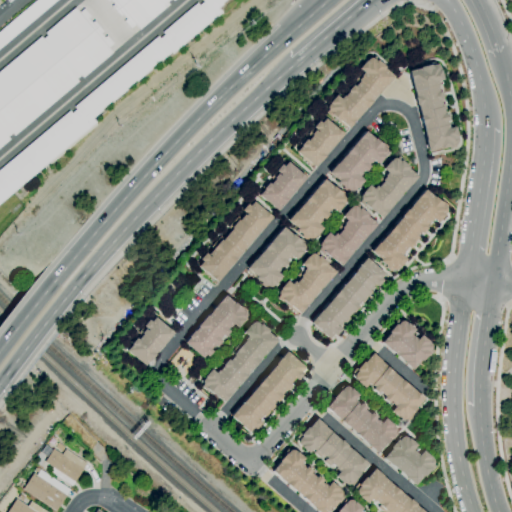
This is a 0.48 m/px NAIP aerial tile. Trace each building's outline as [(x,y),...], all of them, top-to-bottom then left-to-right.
[(202,0),(0,167),(0,203),(13,193),(97,124),(92,117),(222,10),(219,6),(226,0),(202,0)] [(0,28),(33,0),(57,0),(0,48),(0,28)] [(108,0),(135,30),(169,0),(108,0)] [(78,4),(0,71),(0,143),(113,44),(78,4)] [(371,59),(374,56),(379,60),(378,62),(384,67),(383,68),(393,77),(385,85),(370,101),(371,102),(365,108),(365,107),(361,112),(347,128),(338,120),(338,121),(330,114),(327,111),(327,110),(326,109),(326,108),(327,107),(327,106),(329,104),(328,103),(335,95),(339,99),(342,96),(343,96),(347,92),(346,91),(351,85),(353,87),(358,81),(357,80),(360,77),(359,76),(362,73),(357,69),(364,61),(366,59),(367,58),(369,58),(370,58),(371,59)] [(438,67),(438,70),(439,70),(442,80),(441,80),(442,83),(437,85),(436,86),(437,92),(441,91),(443,98),(439,99),(440,104),(443,104),(445,110),(442,111),(443,114),(445,114),(447,120),(445,121),(446,124),(447,124),(448,128),(454,127),(456,137),(455,137),(456,139),(456,140),(456,142),(455,143),(454,144),(453,144),(454,147),(447,149),(447,147),(440,149),(439,148),(427,151),(424,140),(425,140),(416,105),(415,106),(413,98),(415,98),(413,91),(413,92),(408,71),(419,68),(419,67),(429,65),(433,65),(434,65),(435,65),(436,66),(437,66),(438,67)] [(314,167),(296,152),(301,146),(300,145),(305,139),(307,141),(312,135),(310,134),(315,130),(312,127),(318,121),(320,123),(324,118),(343,134),(332,147),(331,146),(324,155),(324,156),(319,162),(318,162),(314,167)] [(385,154),(383,156),(377,164),(373,160),(370,163),(369,162),(367,165),(369,166),(365,172),(363,170),(360,173),(361,173),(358,177),(363,181),(356,189),(356,188),(354,190),(353,191),(352,191),(351,191),(350,191),(349,191),(348,190),(346,188),(344,189),(337,183),(338,181),(328,173),(335,164),(336,164),(364,131),(373,139),(374,139),(382,146),(384,148),(385,149),(386,150),(386,151),(386,152),(385,154)] [(395,158),(399,161),(400,160),(408,167),(407,168),(417,177),(409,185),(402,193),(402,192),(380,218),(371,210),(371,211),(363,204),(363,203),(360,201),(360,200),(359,199),(359,198),(359,197),(360,196),(368,186),(372,189),(375,186),(377,188),(382,181),(381,180),(384,177),(384,176),(386,173),(382,169),(388,161),(389,161),(391,159),(392,158),(393,158),(394,158),(395,158)] [(452,190),(444,189),(445,179),(443,179),(443,171),(445,171),(446,161),(454,162),(452,190)] [(276,210),(259,195),(263,190),(263,189),(268,183),(269,185),(274,179),(273,178),(278,173),(275,171),(281,164),(283,167),(287,162),(306,178),(301,183),(295,190),(287,199),(287,200),(282,206),(281,205),(276,210)] [(344,201),(342,204),(343,204),(336,212),(331,208),(329,211),(328,211),(326,213),(328,214),(323,220),(321,218),(319,221),(320,221),(317,224),(322,228),(315,236),(313,238),(312,239),(311,239),(310,239),(308,239),(307,238),(305,236),(303,237),(296,231),(297,229),(287,221),(294,212),(295,212),(323,179),(333,187),(341,193),(341,194),(343,196),(344,197),(344,198),(345,199),(345,200),(344,201)] [(368,253),(392,273),(434,224),(436,226),(450,210),(423,188),(368,253)] [(216,282),(198,266),(202,262),(199,260),(205,253),(207,255),(221,240),(221,241),(232,229),(231,228),(238,220),(238,221),(244,214),(245,215),(246,214),(241,210),(247,204),(249,206),(253,201),(271,218),(261,230),(226,269),(227,270),(216,282)] [(355,206),(358,209),(359,208),(367,215),(366,216),(376,224),(368,233),(368,232),(361,240),(340,266),(330,258),(322,252),(323,251),(319,248),(319,247),(318,246),(318,245),(319,244),(321,241),(320,241),(327,233),(331,237),(334,234),(336,235),(341,229),(340,228),(343,224),(345,221),(341,217),(347,209),(348,209),(350,207),(351,206),(352,206),(353,206),(354,206),(355,206)] [(303,249),(301,252),(302,252),(295,260),(291,256),(288,259),(287,258),(285,261),(287,262),(282,268),(280,266),(278,269),(279,270),(276,273),(281,277),(274,285),(274,284),(272,286),(271,287),(269,287),(268,287),(267,286),(264,283),(262,285),(255,278),(256,277),(246,269),(253,260),(254,261),(282,227),(292,235),(292,234),(300,241),(302,244),(303,244),(304,246),(304,247),(304,248),(303,249)] [(314,255),(317,257),(318,256),(326,263),(325,264),(335,272),(327,281),(320,288),(299,313),(290,306),(289,307),(281,300),(282,299),(279,297),(278,296),(278,295),(277,293),(277,292),(278,291),(280,289),(279,288),(286,281),(290,285),(293,282),(295,283),(300,277),(299,276),(303,272),(302,272),(304,269),(300,265),(306,257),(307,257),(309,255),(310,254),(311,254),(312,254),(313,254),(314,255)] [(331,341),(311,323),(366,258),(387,276),(331,341)] [(245,318),(243,320),(237,328),(232,324),(229,327),(226,329),(229,331),(224,337),(222,335),(218,339),(221,341),(216,347),(213,345),(209,349),(212,351),(207,357),(204,355),(202,358),(184,343),(188,338),(187,337),(193,331),(194,331),(197,327),(196,327),(206,315),(207,316),(211,311),(224,295),(233,303),(234,302),(242,309),(241,310),(244,312),(244,313),(245,313),(245,314),(245,316),(245,317),(245,318)] [(145,365),(144,366),(126,350),(131,345),(130,344),(135,338),(137,340),(142,334),(141,333),(144,329),(142,327),(146,322),(148,320),(150,322),(154,317),(173,333),(162,346),(161,345),(153,354),(155,355),(149,361),(148,361),(145,365)] [(255,322),(258,319),(263,324),(262,326),(268,331),(267,332),(276,341),(269,349),(245,375),(246,376),(241,382),(240,382),(222,402),(214,395),(213,396),(205,389),(206,388),(203,385),(202,384),(201,383),(201,382),(202,380),(204,378),(203,377),(210,370),(214,373),(217,370),(218,371),(222,366),(222,365),(227,359),(228,361),(233,355),(232,354),(244,341),(243,340),(246,337),(241,333),(248,325),(249,325),(251,323),(252,322),(253,322),(254,322),(255,322)] [(413,369),(382,343),(390,333),(389,332),(395,325),(397,326),(401,320),(413,330),(409,335),(416,341),(420,337),(431,346),(429,349),(431,351),(428,355),(426,354),(422,360),(415,369),(414,368),(413,369)] [(248,432),(237,421),(236,422),(230,416),(275,364),(285,352),(304,368),(300,372),(302,374),(297,380),(295,378),(290,384),(292,386),(287,391),(285,389),(280,395),(282,397),(277,402),(276,400),(272,404),(275,406),(270,411),(267,409),(266,410),(269,413),(265,417),(263,416),(258,421),(261,424),(255,430),(253,428),(248,432)] [(403,422),(398,417),(398,418),(391,411),(395,406),(389,401),(388,403),(384,399),(386,397),(379,391),(377,393),(372,390),(373,389),(368,384),(364,388),(357,382),(357,381),(352,377),(357,371),(356,370),(362,362),(363,363),(372,353),(424,398),(403,422)] [(377,453),(368,446),(369,445),(362,439),(362,440),(356,435),(357,434),(347,426),(346,426),(340,421),(325,408),(333,399),(332,398),(339,390),(340,391),(345,385),(350,389),(358,395),(354,400),(357,403),(359,405),(360,403),(365,408),(364,410),(369,414),(371,413),(376,417),(375,419),(377,421),(378,420),(381,423),(385,418),(392,425),(392,426),(397,430),(392,436),(393,437),(386,445),(385,443),(377,453)] [(348,486),(342,482),(342,483),(334,477),(339,472),(335,469),(336,468),(331,464),(329,467),(323,462),(326,458),(322,455),(320,457),(314,453),(316,452),(312,449),(308,453),(300,447),(301,446),(296,443),(301,437),(299,436),(306,427),(308,429),(316,419),(324,426),(323,427),(340,441),(341,440),(347,446),(346,446),(367,463),(360,473),(353,482),(352,481),(348,486)] [(414,484),(407,478),(408,477),(392,464),(391,464),(384,458),(392,449),(391,448),(396,441),(395,440),(400,435),(403,438),(405,436),(416,445),(411,450),(418,456),(422,451),(434,461),(431,465),(433,467),(430,470),(429,470),(424,476),(422,475),(414,484)] [(62,452),(55,448),(57,443),(64,448),(62,452)] [(328,511),(314,511),(271,471),(279,463),(278,461),(285,453),(285,454),(291,448),(304,459),(300,463),(303,466),(303,467),(304,468),(306,466),(312,472),(310,473),(315,478),(317,476),(322,481),(321,482),(323,484),(323,483),(327,486),(331,482),(343,493),(341,495),(343,497),(338,503),(338,502),(332,508),(328,511)] [(71,487),(50,472),(52,468),(44,462),(53,449),(61,455),(65,449),(86,464),(71,487)] [(118,468),(112,463),(115,460),(120,465),(118,468)] [(55,511),(22,489),(33,473),(36,475),(37,473),(34,471),(37,468),(69,490),(55,511)] [(386,511),(385,511),(384,511),(381,511),(377,508),(379,505),(374,501),(373,502),(370,499),(365,504),(358,497),(358,496),(354,492),(359,487),(357,486),(364,477),(366,478),(374,468),(383,476),(382,477),(390,483),(389,483),(415,504),(414,505),(422,511),(386,511)] [(336,511),(343,504),(344,504),(349,498),(362,509),(359,511),(336,511)] [(7,511),(15,499),(27,507),(30,502),(45,511),(7,511)]
